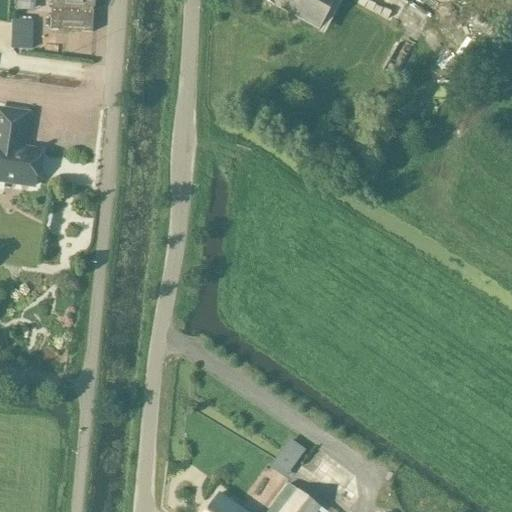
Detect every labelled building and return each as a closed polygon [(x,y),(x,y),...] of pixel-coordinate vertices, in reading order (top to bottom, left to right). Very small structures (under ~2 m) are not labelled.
[(51,0),(51,5),(50,31),(92,33),(92,27),(91,27),(92,13),(93,13),(94,7),(93,0),(51,0)] [(263,0),(318,30),(334,0),(263,0)] [(0,181),(35,186),(40,151),(23,148),(28,113),(0,109),(0,181)] [(284,480),(305,451),(289,440),(269,468),(284,480)] [(241,511),(218,495),(205,511),(316,511),(318,509),(287,486),(268,511),(241,511)]
